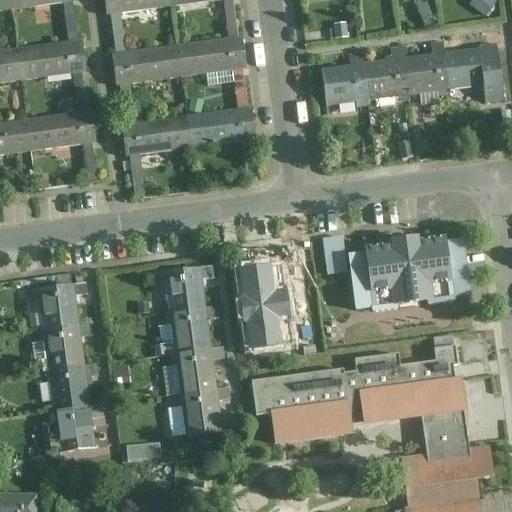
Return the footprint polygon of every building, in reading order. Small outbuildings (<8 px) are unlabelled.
[(0,0),(0,11),(10,10),(8,0),(0,0)] [(75,0),(8,0),(10,10),(76,0),(75,0)] [(103,0),(105,15),(170,7),(169,0),(103,0)] [(242,37),(174,46),(178,78),(246,69),(242,37)] [(83,41),(16,49),(20,81),(87,72),(83,41)] [(403,58),(408,95),(437,91),(438,96),(451,95),(451,89),(446,52),(444,41),(430,43),(432,55),(403,58)] [(497,45),(446,52),(451,89),(482,84),(485,103),(503,101),(497,45)] [(110,54),(114,86),(178,78),(174,46),(110,54)] [(392,60),(363,64),(368,100),(396,97),(397,103),(409,101),(408,95),(403,58),(402,47),(391,49),(392,60)] [(0,51),(0,83),(20,81),(16,49),(0,51)] [(350,66),(320,70),(326,106),(368,100),(363,64),(362,53),(348,54),(350,66)] [(186,117),(190,149),(255,141),(251,109),(186,117)] [(93,112),(27,120),(31,152),(97,144),(93,112)] [(120,125),(124,157),(190,149),(186,117),(120,125)] [(0,123),(0,156),(31,152),(27,120),(0,123)] [(323,240),(328,276),(348,274),(344,238),(323,240)] [(350,257),(357,314),(473,298),(466,242),(449,244),(448,239),(422,243),(422,240),(407,241),(393,243),(393,246),(366,250),(366,255),(350,257)] [(295,245),(267,247),(269,267),(296,265),(295,245)] [(165,276),(171,317),(212,311),(206,270),(165,276)] [(42,293),(48,333),(83,328),(77,288),(42,293)] [(171,317),(177,358),(218,352),(212,311),(171,317)] [(48,333),(54,372),(89,367),(83,328),(48,333)] [(343,371),(252,384),(256,418),(273,416),(277,449),(355,439),(353,428),(366,426),(366,429),(423,422),(428,455),(471,450),(466,417),(469,416),(464,380),(457,381),(457,375),(456,370),(460,369),(457,348),(434,351),(436,362),(401,367),(399,355),(355,361),(357,373),(344,375),(343,371)] [(177,358),(183,399),(224,392),(218,352),(177,358)] [(130,383),(127,365),(112,367),(114,385),(130,383)] [(54,372),(59,411),(94,406),(89,367),(54,372)] [(183,399),(189,439),(230,433),(224,392),(183,399)] [(59,411),(65,451),(100,446),(94,406),(59,411)] [(141,445),(121,448),(123,465),(143,463),(141,445)] [(428,455),(400,459),(406,510),(402,510),(402,511),(481,511),(482,511),(478,481),(494,479),(490,447),(471,450),(428,455)] [(38,511),(38,496),(0,495),(0,511),(38,511)]
